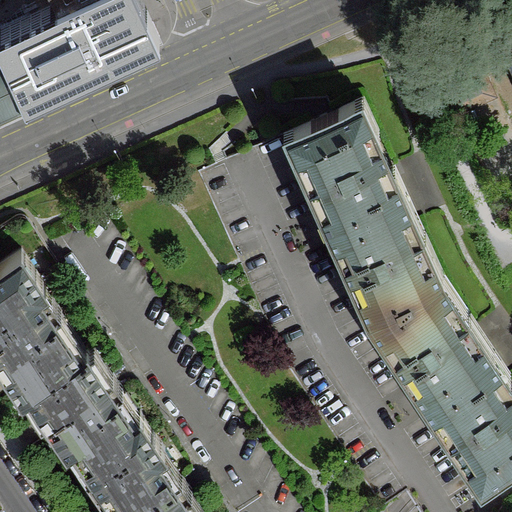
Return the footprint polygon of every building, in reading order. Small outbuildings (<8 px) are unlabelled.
[(144,0),(57,0),(42,7),(0,25),(0,35),(0,36),(2,41),(25,95),(161,35),(144,0)] [(0,106),(25,95),(2,41),(0,41),(0,106)] [(460,73),(474,102),(500,89),(486,60),(460,73)] [(357,100),(294,128),(303,147),(297,151),(330,223),(399,192),(357,100)] [(437,276),(399,192),(330,223),(370,313),(437,276)] [(0,355),(23,390),(29,386),(83,350),(57,312),(63,308),(53,294),(47,298),(40,288),(47,283),(23,248),(0,263),(0,355)] [(488,352),(437,276),(370,313),(425,394),(488,352)] [(89,346),(83,350),(29,386),(47,412),(59,429),(68,443),(74,440),(94,468),(154,428),(141,410),(135,414),(118,389),(124,385),(114,371),(109,375),(89,346)] [(511,457),(511,387),(488,352),(425,394),(469,460),(474,456),(487,475),(511,457)] [(167,447),(154,428),(94,468),(114,498),(108,502),(115,511),(202,511),(188,491),(193,488),(183,473),(178,476),(161,451),(167,447)]
